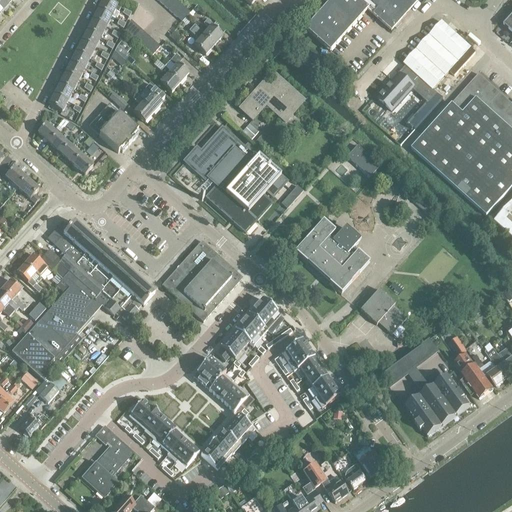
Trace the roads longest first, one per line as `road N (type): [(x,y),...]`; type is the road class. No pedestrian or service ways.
road 1 (residential): [(261,276),(176,373),(109,396),(29,480)]
road 2 (residential): [(414,468),(301,312),(261,276)]
road 3 (residential): [(137,166),(284,0)]
road 4 (residential): [(92,0),(15,145)]
road 5 (unclassified): [(357,90),(438,3),(474,26)]
road 6 (residential): [(93,207),(153,269),(198,220)]
road 7 (residential): [(414,468),(511,395)]
